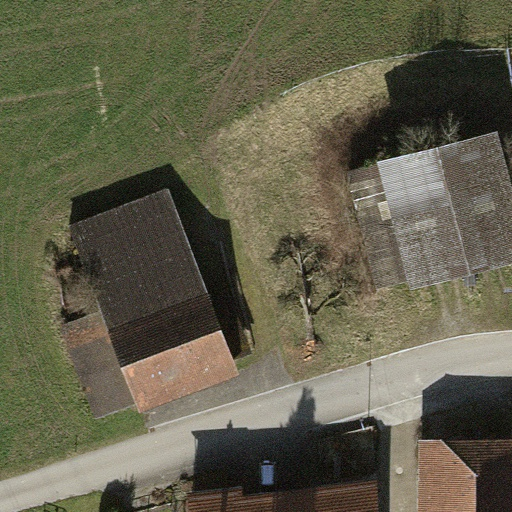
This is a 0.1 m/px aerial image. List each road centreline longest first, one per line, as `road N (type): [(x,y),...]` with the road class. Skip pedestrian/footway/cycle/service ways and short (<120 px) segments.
road 1 (residential): [(0,501),(452,363),(511,352)]
road 2 (track): [(400,511),(394,380)]
